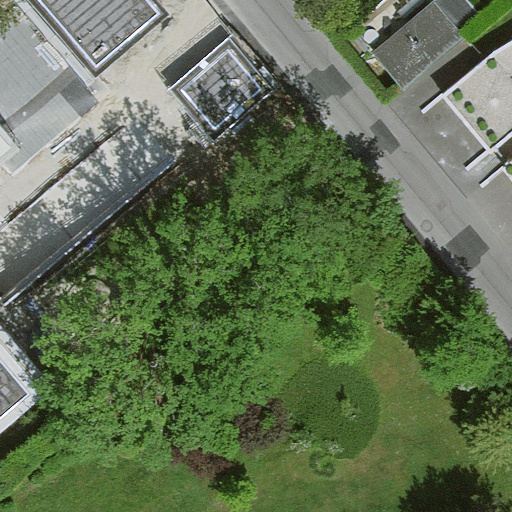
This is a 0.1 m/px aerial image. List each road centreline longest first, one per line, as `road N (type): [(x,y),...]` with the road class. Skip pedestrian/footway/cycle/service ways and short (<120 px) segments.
road 1 (residential): [(511,302),(257,0)]
road 2 (unknown): [(268,12),(161,124)]
